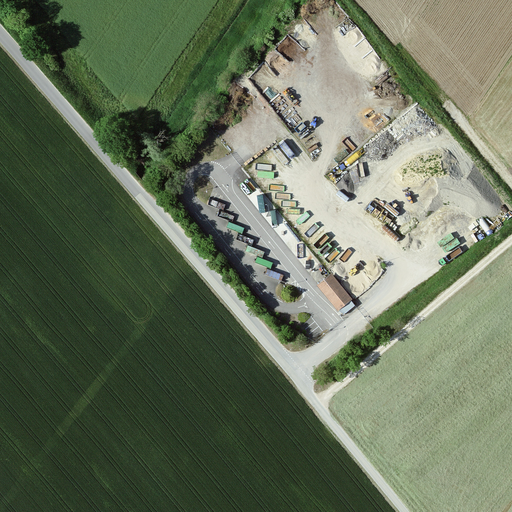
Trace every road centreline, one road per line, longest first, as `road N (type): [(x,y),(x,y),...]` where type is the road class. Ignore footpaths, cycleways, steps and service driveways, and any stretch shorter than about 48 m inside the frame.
road 1 (unclassified): [(0,37),(395,511)]
road 2 (unknown): [(330,324),(433,258)]
